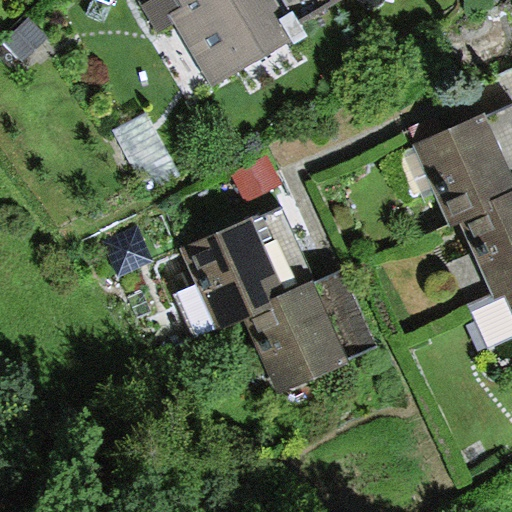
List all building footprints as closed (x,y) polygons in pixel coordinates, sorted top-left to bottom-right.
[(141,0),(135,4),(153,34),(170,24),(206,84),(301,26),(296,18),(325,0),(141,0)] [(511,98),(414,140),(447,218),(460,213),(492,199),(490,193),(511,183),(511,98)] [(511,183),(490,193),(492,199),(460,213),(492,291),(504,286),(511,283),(511,183)] [(248,216),(176,245),(190,280),(166,289),(185,335),(211,325),(239,313),(268,301),(265,294),(278,289),(248,216)] [(336,264),(278,289),(265,294),(268,301),(239,313),(270,387),(371,346),(336,264)] [(511,283),(504,286),(506,292),(474,305),(490,344),(511,334),(511,283)]
